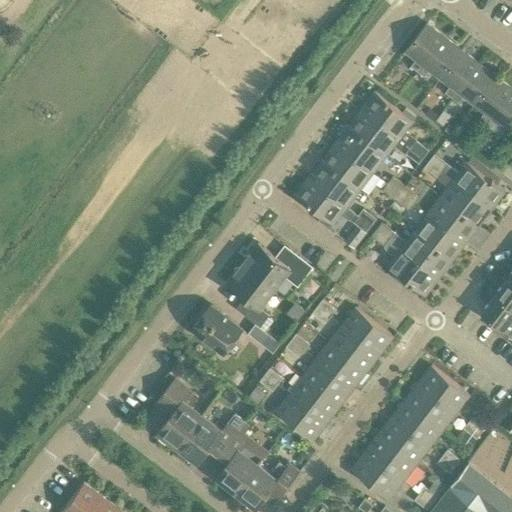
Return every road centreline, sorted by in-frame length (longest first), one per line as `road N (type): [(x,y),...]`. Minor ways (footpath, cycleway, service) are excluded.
road 1 (residential): [(97,409),(261,189)]
road 2 (residential): [(286,511),(435,321)]
road 3 (residential): [(261,189),(405,0)]
road 4 (residential): [(232,511),(97,409)]
road 5 (residential): [(511,222),(435,321)]
